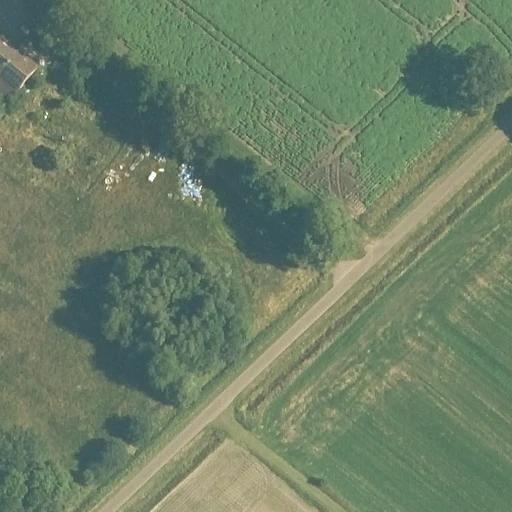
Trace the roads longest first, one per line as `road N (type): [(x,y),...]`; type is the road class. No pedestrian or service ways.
road 1 (unclassified): [(106,511),(511,131)]
road 2 (track): [(214,410),(339,511)]
